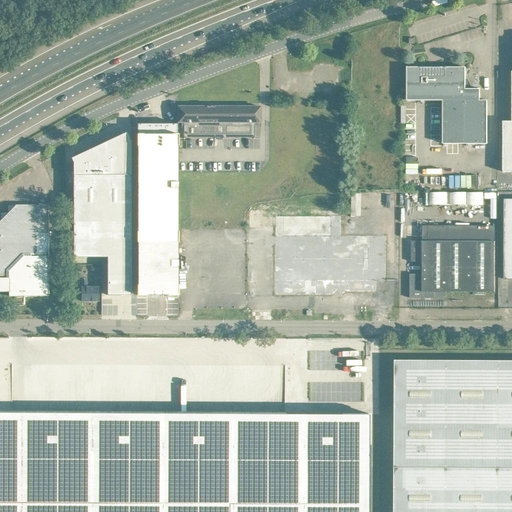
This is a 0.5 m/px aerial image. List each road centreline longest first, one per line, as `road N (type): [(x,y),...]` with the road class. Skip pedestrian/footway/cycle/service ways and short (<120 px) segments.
road 1 (unclassified): [(511,330),(0,328)]
road 2 (unclassified): [(0,169),(140,95),(309,33),(434,0)]
road 3 (motorway): [(0,126),(121,61),(275,0)]
road 4 (motorway): [(199,0),(0,96)]
road 5 (unknown): [(158,511),(161,328)]
road 6 (unknown): [(356,329),(356,511)]
